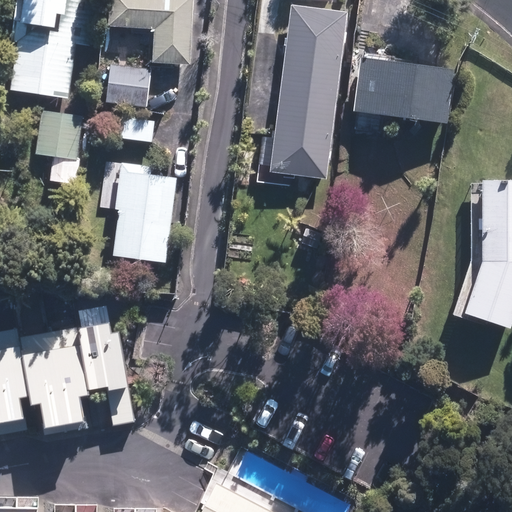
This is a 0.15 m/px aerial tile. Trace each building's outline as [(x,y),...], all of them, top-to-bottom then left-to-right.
[(70,97),(70,93),(86,94),(89,52),(73,51),(74,46),(90,47),(92,0),(20,0),(19,27),(49,29),(47,46),(34,45),(34,48),(10,46),(7,92),(70,97)] [(107,0),(107,29),(150,31),(149,65),(191,67),(192,0),(107,0)] [(287,5),(270,137),(265,172),(324,179),(345,13),(287,5)] [(376,131),(378,116),(445,123),(450,68),(357,58),(351,113),(354,113),(352,128),(376,131)] [(149,67),(107,65),(105,105),(147,107),(149,67)] [(133,119),(133,108),(119,108),(118,117),(114,117),(113,142),(153,143),(153,120),(133,119)] [(47,184),(83,186),(85,156),(76,156),(79,114),(36,111),(34,156),(49,157),(47,184)] [(113,259),(167,262),(171,202),(174,202),(176,178),(149,176),(150,166),(119,164),(119,169),(108,169),(105,209),(116,210),(113,259)] [(511,313),(511,182),(466,183),(467,261),(444,313),(462,321),(464,316),(507,330),(511,313)] [(18,397),(28,395),(30,405),(35,404),(39,430),(80,423),(76,397),(86,395),(85,389),(103,386),(110,427),(132,423),(114,320),(18,336),(17,331),(0,333),(0,422),(21,418),(18,397)] [(272,511),(212,481),(196,511),(272,511)]
